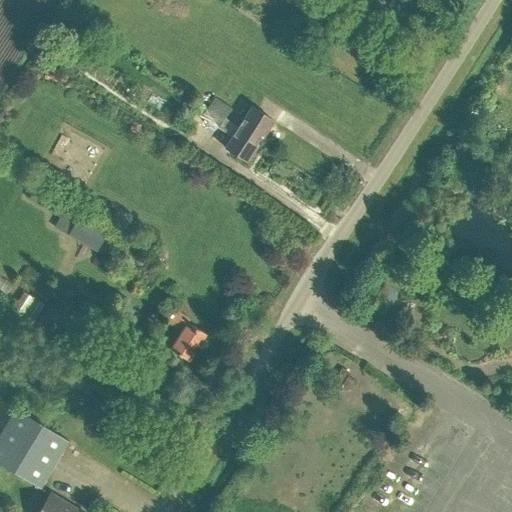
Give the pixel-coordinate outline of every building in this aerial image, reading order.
[(214,99),(209,107),(222,116),(228,108),(214,99)] [(189,129),(198,112),(178,101),(168,118),(189,129)] [(252,106),(239,127),(261,141),(275,121),(252,106)] [(222,116),(209,107),(202,117),(216,126),(222,116)] [(261,141),(239,127),(225,148),(248,162),(261,141)] [(13,146),(19,155),(34,145),(27,136),(13,146)] [(66,206),(55,226),(97,252),(109,233),(68,207),(66,206)] [(40,231),(34,240),(59,255),(65,246),(40,231)] [(128,245),(121,257),(131,263),(138,251),(128,245)] [(0,304),(14,282),(0,273),(0,304)] [(24,292),(6,318),(26,331),(44,305),(24,292)] [(48,304),(27,336),(79,371),(94,348),(86,342),(88,339),(70,327),(58,346),(42,335),(58,310),(48,304)] [(192,360),(210,333),(191,320),(193,317),(178,306),(169,319),(184,330),(173,347),(192,360)] [(152,375),(170,347),(147,333),(130,360),(152,375)] [(351,392),(359,380),(351,374),(343,386),(351,392)] [(154,416),(165,399),(129,377),(118,393),(154,416)] [(0,461),(42,486),(70,439),(18,407),(0,437),(0,461)] [(348,511),(362,488),(352,482),(335,511),(348,511)] [(82,511),(78,510),(82,504),(54,488),(39,511),(82,511)]
